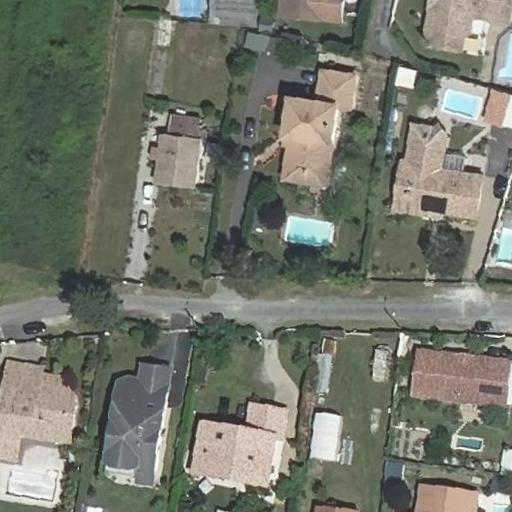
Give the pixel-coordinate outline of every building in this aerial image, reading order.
[(259,0),(213,0),(211,21),(257,24),(259,0)] [(283,0),(282,14),(343,19),(344,0),(283,0)] [(476,17),(511,21),(511,0),(442,0),(442,3),(438,3),(433,8),(429,36),(426,38),(434,48),(437,46),(465,49),(466,36),(473,32),(476,17)] [(173,50),(176,20),(160,20),(156,48),(173,50)] [(276,37),(262,34),(259,47),(273,50),(276,37)] [(313,167),(330,170),(341,106),(352,108),(357,76),(325,71),(321,102),(294,98),(288,136),(292,137),(286,178),(310,182),(313,167)] [(511,92),(501,90),(493,119),(509,123),(511,113),(511,92)] [(196,187),(202,137),(200,137),(202,119),(173,115),(171,134),(165,133),(159,182),(196,187)] [(409,167),(416,167),(410,205),(443,211),(477,217),(484,176),(442,169),(444,154),(439,153),(442,136),(437,128),(417,124),(410,162),(409,167)] [(409,167),(410,162),(405,161),(398,209),(442,216),(443,211),(410,205),(416,167),(409,167)] [(511,366),(511,363),(422,353),(416,395),(507,406),(511,366)] [(0,397),(0,453),(3,454),(6,432),(21,434),(25,432),(32,428),(45,430),(47,413),(76,417),(78,401),(75,401),(76,394),(70,386),(63,385),(65,375),(43,372),(44,366),(11,361),(6,399),(0,397)] [(145,383),(144,389),(168,393),(171,373),(147,369),(145,383)] [(157,470),(168,393),(144,389),(145,383),(129,380),(121,384),(117,413),(121,414),(120,419),(115,423),(109,463),(116,468),(133,471),(140,468),(157,470)] [(251,473),(250,482),(269,485),(277,438),(284,439),(289,413),(254,407),(250,432),(215,426),(209,466),(251,473)] [(32,428),(25,432),(73,438),(76,417),(47,413),(45,430),(32,428)] [(21,434),(6,432),(3,454),(18,456),(21,434)] [(157,470),(140,468),(138,483),(155,485),(157,470)] [(511,478),(496,478),(496,490),(511,491),(511,478)] [(472,511),(473,507),(478,508),(479,493),(424,485),(420,511),(472,511)]
